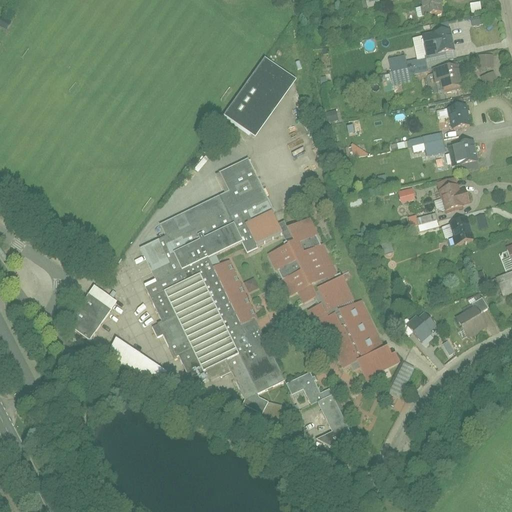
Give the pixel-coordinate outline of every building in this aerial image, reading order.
[(444,0),(420,0),(424,19),(447,15),(444,0)] [(473,14),(483,13),(482,3),(472,5),(473,14)] [(485,24),(483,17),(473,20),(474,27),(485,24)] [(4,19),(0,24),(7,30),(11,24),(4,19)] [(457,51),(452,30),(426,36),(431,57),(457,51)] [(481,56),(481,70),(498,70),(498,56),(481,56)] [(293,83),(262,62),(225,118),(255,138),(293,83)] [(463,66),(439,71),(444,93),(468,88),(463,66)] [(488,90),(500,84),(495,73),(483,79),(488,90)] [(474,128),(469,108),(450,112),(455,133),(474,128)] [(330,123),(340,121),(338,111),(328,113),(330,123)] [(441,121),(451,119),(449,111),(439,113),(441,121)] [(427,152),(428,158),(448,154),(444,135),(392,144),(393,151),(414,148),(415,154),(427,152)] [(483,164),(478,143),(458,148),(464,169),(483,164)] [(367,158),(366,145),(354,146),(356,160),(367,158)] [(346,150),(353,161),(357,159),(351,147),(346,150)] [(246,161),(217,175),(226,193),(161,224),(165,235),(140,247),(155,278),(140,286),(189,389),(227,371),(244,406),(260,416),(266,404),(257,400),(255,396),(265,391),(281,384),(289,400),(303,393),(309,407),(315,404),(329,433),(314,441),(330,451),(351,441),(328,392),(319,396),(309,374),(286,385),(227,263),(219,266),(215,257),(240,245),(244,255),(260,247),(279,238),(284,247),(265,255),(286,299),(295,295),(300,305),(302,303),(312,322),(315,320),(327,345),(332,342),(348,375),(360,369),(368,385),(378,380),(376,376),(402,363),(398,354),(395,356),(391,346),(383,350),(360,303),(353,307),(345,278),(337,282),(308,221),(281,234),(246,161)] [(462,180),(437,187),(445,215),(470,208),(462,180)] [(399,193),(402,205),(417,200),(414,189),(399,193)] [(418,220),(422,234),(441,229),(437,215),(418,220)] [(417,217),(410,218),(412,229),(419,227),(417,217)] [(478,219),(481,231),(490,229),(487,217),(478,219)] [(473,242),(467,222),(451,227),(454,239),(453,239),(455,247),(473,242)] [(85,291),(65,321),(84,334),(105,304),(85,291)] [(479,305),(455,320),(467,340),(491,325),(479,305)] [(416,319),(407,327),(421,344),(431,336),(429,333),(435,328),(425,316),(418,321),(416,319)] [(111,340),(102,355),(151,384),(160,368),(111,340)] [(450,343),(444,345),(451,358),(456,355),(450,343)] [(402,398),(416,369),(406,363),(392,392),(402,398)]
